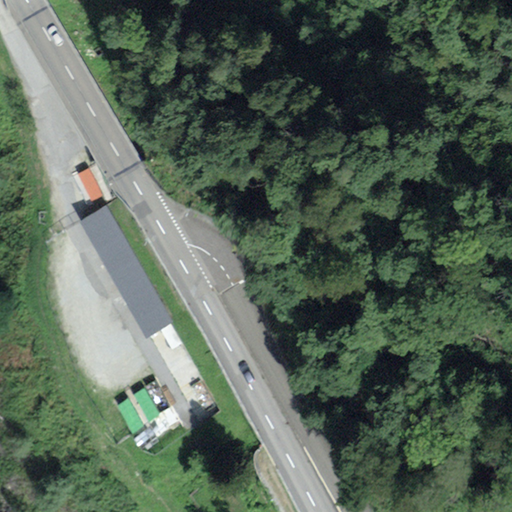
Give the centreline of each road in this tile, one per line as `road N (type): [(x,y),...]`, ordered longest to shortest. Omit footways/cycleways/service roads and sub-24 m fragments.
road 1 (residential): [(173,250),(195,242),(217,256),(352,511)]
road 2 (tertiary): [(317,511),(173,250)]
road 3 (tertiary): [(173,250),(25,0)]
